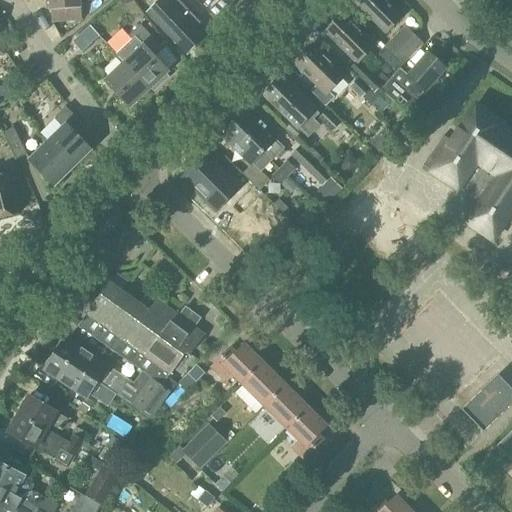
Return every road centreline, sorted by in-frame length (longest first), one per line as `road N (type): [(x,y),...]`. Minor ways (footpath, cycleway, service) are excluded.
road 1 (residential): [(382,428),(135,172)]
road 2 (residential): [(135,172),(304,0)]
road 3 (residential): [(135,172),(4,0)]
